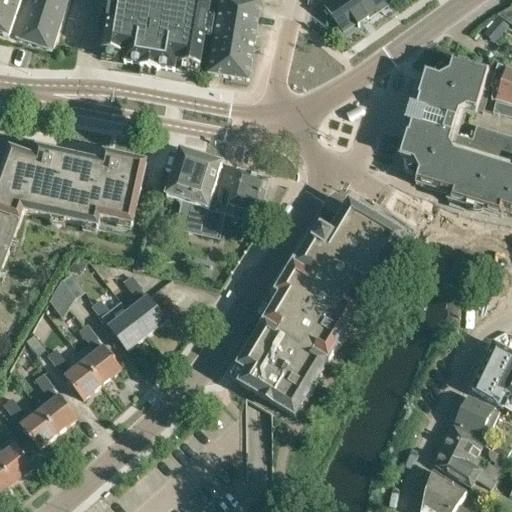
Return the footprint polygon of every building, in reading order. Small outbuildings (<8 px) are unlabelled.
[(0,0),(0,35),(8,39),(21,1),(16,0),(0,0)] [(51,53),(68,0),(30,0),(16,41),(51,53)] [(158,72),(174,74),(176,64),(180,65),(179,67),(199,70),(210,0),(109,0),(101,55),(121,58),(121,56),(125,56),(124,66),(140,69),(140,71),(157,74),(158,72)] [(220,0),(208,76),(249,82),(261,4),(259,4),(234,0),(220,0)] [(382,0),(326,0),(324,2),(343,29),(355,21),(357,24),(386,4),(382,0)] [(511,7),(497,16),(511,26),(511,7)] [(483,36),(494,45),(508,29),(498,20),(483,36)] [(473,211),(486,132),(476,129),(472,143),(452,137),(460,109),(476,113),(488,73),(452,63),(446,83),(425,77),(418,100),(419,101),(408,137),(407,137),(400,161),(404,162),(403,163),(403,165),(404,167),(404,169),(404,171),(405,172),(406,174),(407,176),(408,177),(409,179),(412,181),(413,182),(416,184),(415,187),(450,197),(448,204),(473,211)] [(492,89),(491,102),(495,104),(491,116),(511,121),(511,71),(497,66),(491,87),(492,89)] [(504,213),(511,215),(511,140),(486,132),(473,211),(479,213),(502,220),(504,213)] [(10,152),(0,178),(0,204),(24,215),(55,222),(69,159),(36,151),(34,161),(10,152)] [(194,208),(207,212),(221,168),(180,155),(166,200),(194,208)] [(101,166),(69,159),(55,222),(100,232),(102,223),(132,230),(146,166),(122,161),(123,159),(114,157),(113,159),(103,157),(101,166)] [(227,209),(224,217),(245,223),(248,213),(259,216),(269,182),(238,173),(228,207),(231,207),(230,210),(227,209)] [(0,278),(24,215),(0,204),(0,278)] [(343,341),(404,238),(349,206),(330,237),(321,232),(315,241),(313,239),(296,267),(295,266),(277,296),(281,299),(231,382),(281,411),(295,420),(343,341)] [(75,300),(76,301),(85,295),(72,277),(63,284),(75,300)] [(124,285),(133,298),(143,291),(133,278),(124,285)] [(75,300),(63,284),(61,282),(49,303),(62,321),(75,300)] [(128,315),(146,339),(166,324),(148,300),(147,300),(139,306),(128,315)] [(101,302),(92,309),(102,323),(111,316),(101,302)] [(127,354),(146,339),(128,315),(117,323),(109,329),(109,330),(127,354)] [(88,327),(79,334),(90,348),(99,341),(88,327)] [(27,343),(38,358),(46,353),(35,338),(27,343)] [(470,393),(503,410),(509,398),(505,396),(511,382),(511,380),(511,378),(511,355),(495,347),(470,393)] [(84,364),(102,388),(122,373),(103,349),(95,355),(84,364)] [(47,358),(58,372),(67,365),(56,352),(47,358)] [(65,379),(83,403),(102,388),(84,364),(73,373),(65,379)] [(55,390),(44,376),(35,383),(46,397),(55,390)] [(40,413),(58,437),(78,422),(60,398),(59,398),(52,404),(40,413)] [(454,428),(486,444),(501,415),(469,399),(454,428)] [(3,408),(14,421),(23,414),(12,401),(3,408)] [(21,428),(39,452),(58,437),(40,413),(29,422),(21,428)] [(454,431),(444,450),(474,466),(484,447),(454,431)] [(492,453),(499,458),(508,463),(511,456),(511,453),(497,444),(492,453)] [(0,458),(0,467),(15,486),(34,471),(15,447),(4,456),(0,458)] [(463,487),(471,493),(476,483),(491,492),(497,483),(496,482),(488,477),(484,475),(485,472),(474,466),(444,450),(434,469),(464,485),(463,487)] [(508,463),(499,458),(488,477),(496,482),(501,475),(508,463)] [(0,497),(15,486),(0,467),(0,497)] [(460,511),(458,510),(467,495),(433,474),(422,511),(460,511)]
